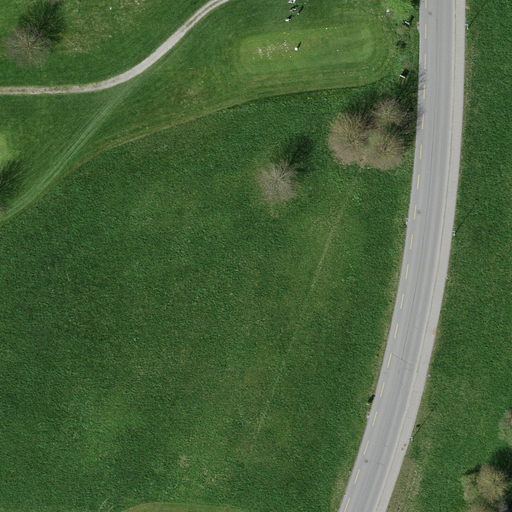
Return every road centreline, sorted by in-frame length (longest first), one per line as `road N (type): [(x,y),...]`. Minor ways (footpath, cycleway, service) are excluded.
road 1 (tertiary): [(359,511),(391,418),(425,247),(439,0)]
road 2 (track): [(237,0),(114,86),(0,95)]
